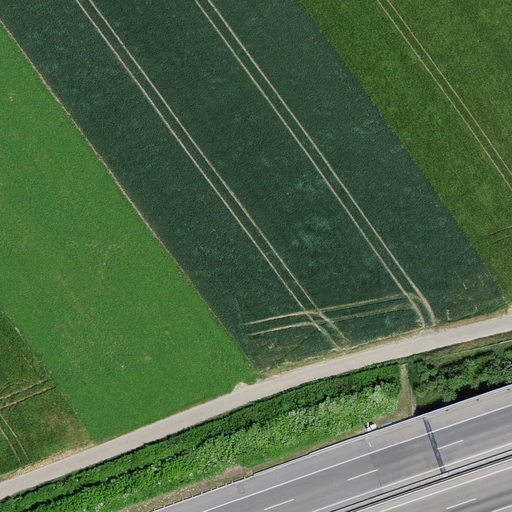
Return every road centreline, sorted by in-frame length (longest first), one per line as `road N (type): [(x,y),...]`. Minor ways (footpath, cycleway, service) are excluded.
road 1 (track): [(0,492),(286,380),(511,321)]
road 2 (motorway): [(511,423),(258,511)]
